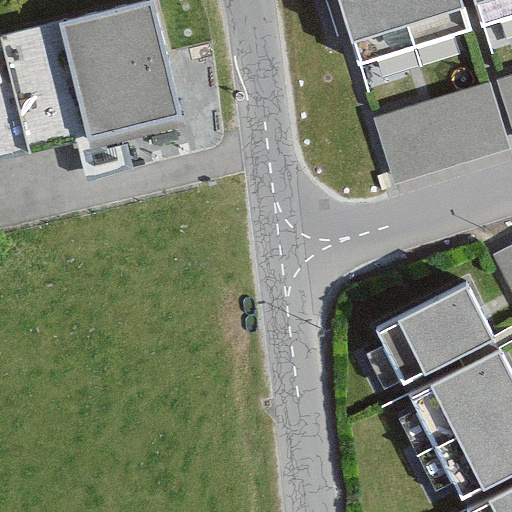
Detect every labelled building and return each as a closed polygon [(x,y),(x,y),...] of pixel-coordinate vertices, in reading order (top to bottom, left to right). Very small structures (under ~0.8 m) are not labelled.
[(153,0),(132,0),(14,29),(40,138),(81,128),(86,145),(183,122),(153,0)] [(458,0),(325,0),(348,82),(472,48),(458,0)] [(511,0),(477,0),(489,40),(511,32),(511,0)] [(4,32),(0,33),(0,156),(33,148),(4,32)] [(511,74),(499,78),(511,121),(511,74)] [(491,80),(376,114),(396,179),(510,145),(491,80)] [(511,240),(498,246),(511,275),(511,240)] [(469,272),(373,320),(401,375),(496,327),(469,272)] [(511,364),(499,339),(408,385),(460,486),(511,459),(511,364)] [(511,511),(511,479),(466,502),(471,511),(511,511)]
